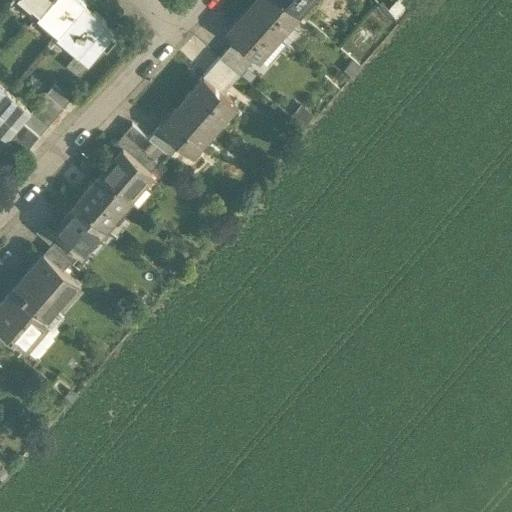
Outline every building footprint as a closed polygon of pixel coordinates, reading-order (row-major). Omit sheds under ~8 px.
[(22,0),(31,7),(35,2),(43,10),(51,0),(22,0)] [(85,2),(82,0),(51,0),(43,10),(37,16),(50,27),(54,23),(62,29),(84,4),(85,2)] [(297,12),(283,0),(254,0),(246,9),(276,36),(297,12)] [(283,0),(297,12),(298,12),(308,0),(283,0)] [(398,0),(394,5),(406,15),(419,0),(398,0)] [(106,23),(84,4),(62,29),(58,34),(57,35),(70,46),(73,42),(81,49),(77,53),(78,54),(84,47),(104,25),(106,23)] [(258,57),(276,36),(246,9),(227,31),(235,38),(255,55),(258,57)] [(50,27),(58,34),(62,29),(54,23),(50,27)] [(104,25),(84,47),(93,55),(113,32),(104,25)] [(255,55),(235,38),(227,47),(247,64),(255,55)] [(70,46),(77,53),(81,49),(73,42),(70,46)] [(93,55),(84,47),(78,54),(87,62),(93,55)] [(247,64),(227,47),(219,56),(240,73),(247,64)] [(240,73),(219,56),(203,74),(224,91),(240,73)] [(203,74),(201,72),(178,99),(214,131),(237,104),(224,91),(203,74)] [(71,100),(54,85),(46,95),(63,109),(71,100)] [(30,113),(0,87),(0,135),(7,141),(23,122),(30,113)] [(63,109),(46,95),(38,104),(55,118),(63,109)] [(214,131),(178,99),(157,124),(159,126),(180,143),(193,155),(214,131)] [(55,118),(38,104),(30,113),(47,127),(55,118)] [(47,127),(30,113),(23,122),(40,137),(47,127)] [(40,137),(23,122),(7,141),(16,149),(18,146),(26,153),(40,137)] [(149,138),(133,124),(125,133),(145,150),(152,141),(149,138)] [(180,143),(159,126),(149,138),(152,141),(170,156),(180,143)] [(145,150),(125,133),(116,143),(122,148),(123,147),(153,173),(161,163),(145,150)] [(153,173),(123,147),(122,148),(100,175),(129,200),(153,173)] [(129,200),(100,175),(76,202),(104,225),(106,228),(129,200)] [(104,225),(76,202),(53,229),(59,234),(81,253),(83,250),(104,225)] [(81,253),(59,234),(51,244),(70,260),(78,267),(88,254),(83,250),(81,253)] [(70,260),(51,244),(43,253),(62,269),(70,260)] [(62,269),(43,253),(12,290),(49,321),(51,323),(64,307),(63,306),(81,284),(62,269)] [(49,321),(12,290),(0,304),(0,325),(26,348),(49,321)]
